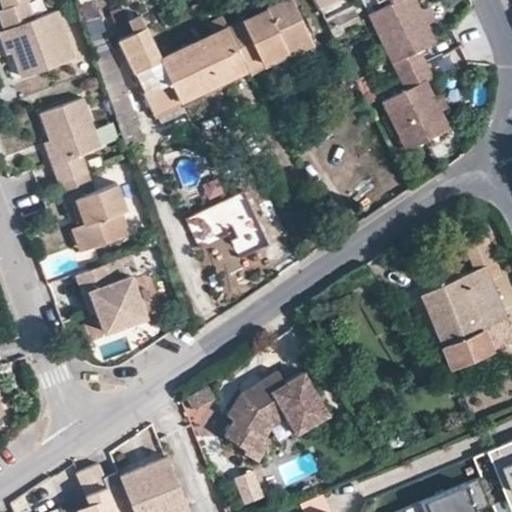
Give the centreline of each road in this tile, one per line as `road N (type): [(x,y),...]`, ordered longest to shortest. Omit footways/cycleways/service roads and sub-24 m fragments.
road 1 (residential): [(79,434),(491,155)]
road 2 (unknown): [(297,511),(511,418)]
road 3 (residential): [(0,226),(79,434)]
road 4 (unknown): [(140,144),(215,343)]
